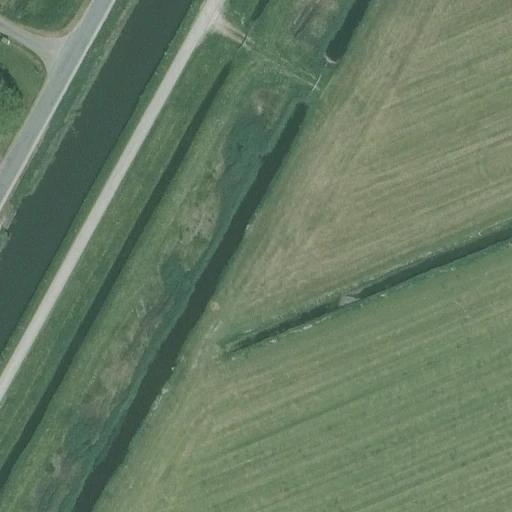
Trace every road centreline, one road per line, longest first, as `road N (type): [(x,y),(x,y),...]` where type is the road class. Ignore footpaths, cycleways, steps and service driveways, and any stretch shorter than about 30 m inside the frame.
road 1 (unclassified): [(0,393),(213,0)]
road 2 (tertiary): [(0,187),(103,0)]
road 3 (track): [(350,108),(200,24)]
